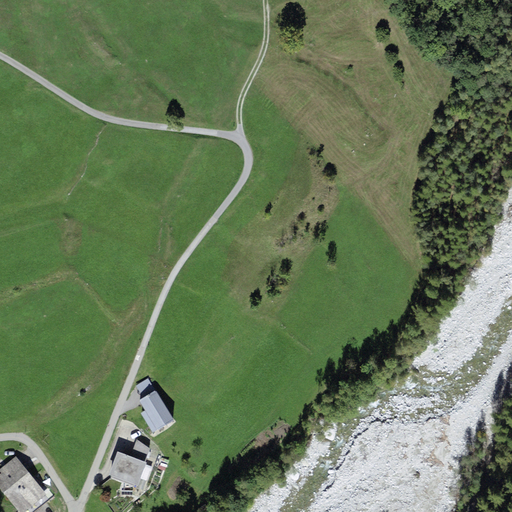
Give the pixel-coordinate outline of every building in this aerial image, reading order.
[(143,398),(156,391),(148,378),(135,385),(143,398)] [(148,415),(165,405),(156,391),(143,398),(139,401),(145,411),(148,415)] [(157,430),(174,420),(165,405),(148,415),(157,430)] [(153,433),(157,430),(148,415),(145,411),(141,413),(153,433)] [(130,457),(146,462),(150,449),(136,440),(130,457)] [(130,457),(118,452),(109,475),(138,486),(146,463),(146,462),(130,457)] [(46,495),(16,457),(0,469),(0,472),(0,473),(0,472),(0,487),(19,511),(24,511),(29,508),(46,495)]
